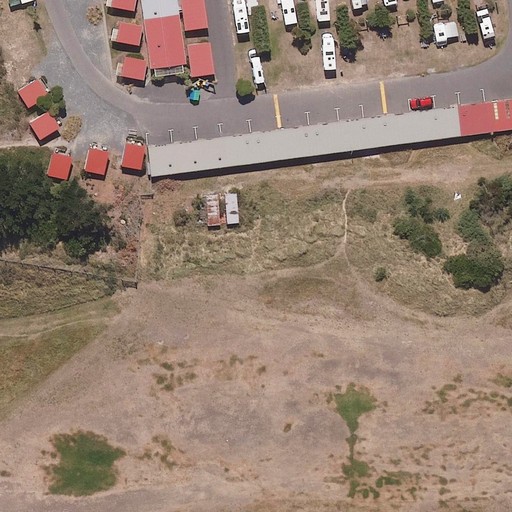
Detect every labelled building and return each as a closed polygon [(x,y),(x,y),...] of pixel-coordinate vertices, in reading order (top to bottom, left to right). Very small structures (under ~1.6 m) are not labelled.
[(137,0),(146,65),(150,65),(179,61),(183,60),(174,0),(137,0)] [(178,0),(182,27),(203,24),(199,0),(178,0)] [(136,43),(139,23),(117,19),(113,39),(136,43)] [(186,59),(188,74),(209,71),(205,41),(184,43),(186,59)] [(141,77),(144,57),(122,53),(118,73),(141,77)] [(36,77),(16,90),(27,107),(47,94),(36,77)] [(511,96),(157,142),(143,143),(148,174),(511,126),(511,96)] [(46,108),(26,121),(37,138),(57,125),(46,108)] [(137,167),(141,143),(123,139),(121,150),(119,164),(137,167)] [(100,172),(104,148),(87,144),(84,160),(82,169),(100,172)] [(67,158),(68,153),(56,151),(50,150),(46,174),(64,177),(67,158)]
